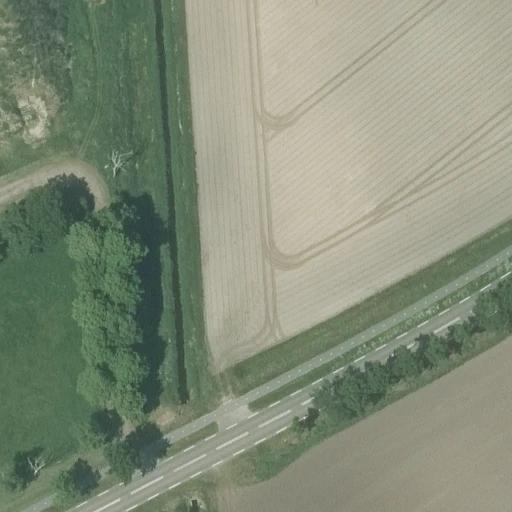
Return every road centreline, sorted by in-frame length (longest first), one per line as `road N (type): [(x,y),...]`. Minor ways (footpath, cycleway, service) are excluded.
road 1 (unclassified): [(155,480),(115,422),(99,190),(85,177),(50,172),(0,198)]
road 2 (secondary): [(155,480),(511,286)]
